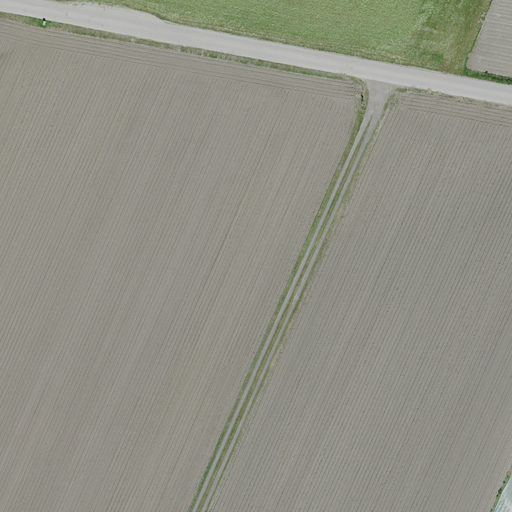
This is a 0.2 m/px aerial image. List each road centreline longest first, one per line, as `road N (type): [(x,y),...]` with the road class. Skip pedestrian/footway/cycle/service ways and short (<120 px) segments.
road 1 (unclassified): [(511,96),(1,0)]
road 2 (track): [(199,511),(391,74)]
